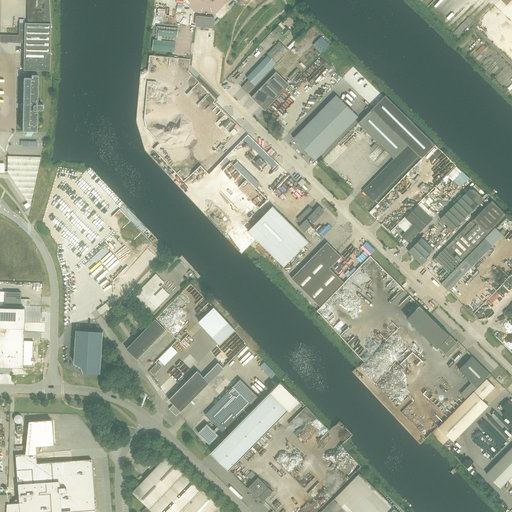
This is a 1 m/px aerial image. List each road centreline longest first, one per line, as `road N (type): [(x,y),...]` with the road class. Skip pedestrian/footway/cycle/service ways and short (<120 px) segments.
road 1 (unclassified): [(511,373),(200,61)]
road 2 (unclassified): [(52,390),(50,266),(27,229),(0,210)]
road 3 (unclassified): [(245,511),(147,419)]
